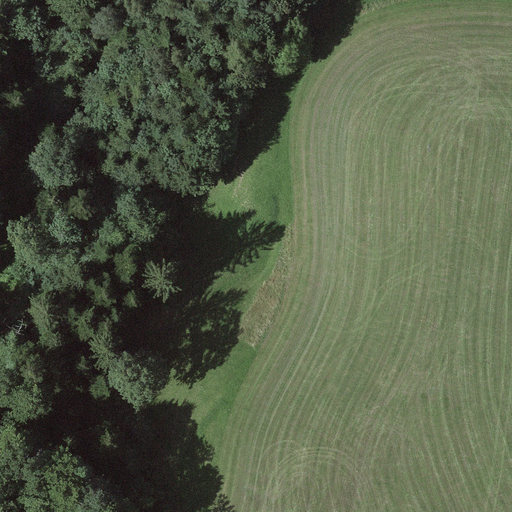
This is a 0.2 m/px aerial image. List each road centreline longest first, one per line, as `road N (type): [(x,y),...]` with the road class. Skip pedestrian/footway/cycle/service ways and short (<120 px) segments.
road 1 (track): [(361,0),(328,14),(258,69),(187,205),(156,224),(80,246),(19,301),(0,301)]
road 2 (track): [(0,250),(82,153),(109,0)]
